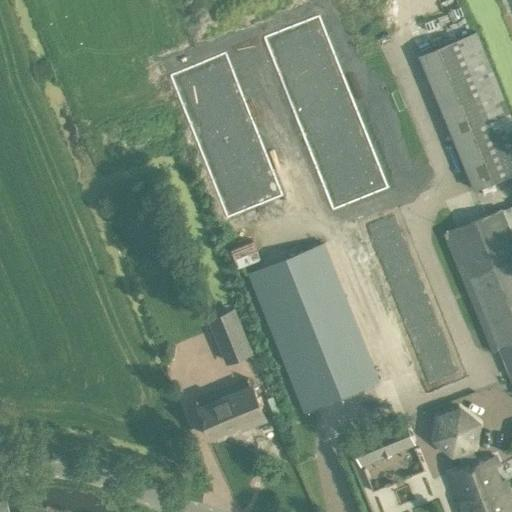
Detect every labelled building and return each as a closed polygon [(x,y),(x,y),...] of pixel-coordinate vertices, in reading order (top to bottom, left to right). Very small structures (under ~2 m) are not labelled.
[(316,19),(256,41),(327,220),(385,201),(316,19)] [(511,173),(511,118),(476,31),(419,55),(474,189),(511,173)] [(211,56),(160,75),(212,213),(268,191),(211,56)] [(144,211),(162,206),(158,193),(140,199),(144,211)] [(422,214),(377,230),(441,383),(482,366),(422,214)] [(303,409),(378,379),(324,242),(248,272),(303,409)] [(254,353),(235,307),(208,318),(226,364),(254,353)] [(249,426),(265,419),(250,385),(198,407),(210,436),(247,421),(249,426)] [(272,397),(266,399),(273,416),(279,414),(272,397)] [(472,448),(476,446),(481,420),(460,402),(435,411),(430,438),(451,456),(458,453),(463,467),(447,473),(461,511),(511,511),(511,493),(495,455),(477,461),(472,448)] [(371,492),(425,470),(404,420),(351,442),(371,492)] [(44,511),(46,507),(27,502),(23,511),(44,511)]
